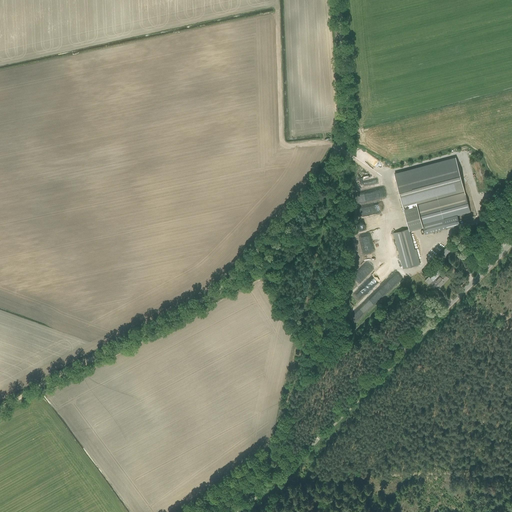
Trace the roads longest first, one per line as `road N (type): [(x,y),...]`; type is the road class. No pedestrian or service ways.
road 1 (track): [(338,0),(348,117),(331,154),(207,298),(0,408)]
road 2 (unclassified): [(234,511),(511,247)]
